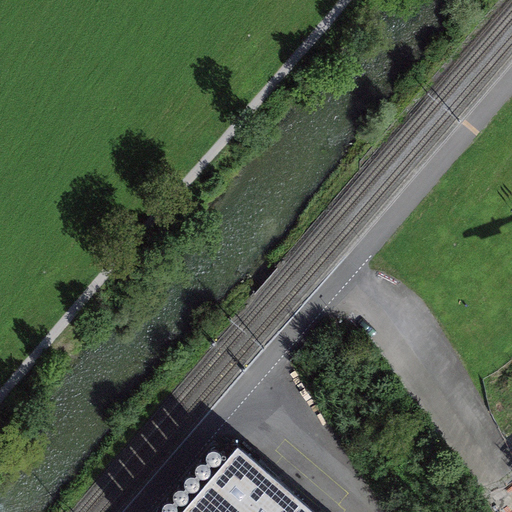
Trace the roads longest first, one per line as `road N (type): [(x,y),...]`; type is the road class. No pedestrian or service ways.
road 1 (track): [(346,0),(0,402)]
road 2 (unclassified): [(130,511),(343,261)]
